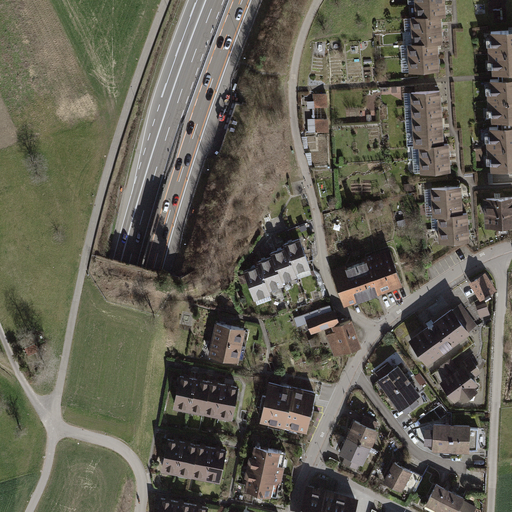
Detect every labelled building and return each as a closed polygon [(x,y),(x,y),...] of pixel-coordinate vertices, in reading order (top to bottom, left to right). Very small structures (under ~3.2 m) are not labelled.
[(445,15),(444,2),(416,3),(417,17),(440,15),(445,15)] [(412,18),(413,31),(441,29),(440,15),(417,17),(412,17),(412,18)] [(413,31),(412,18),(404,18),(405,31),(413,31)] [(441,42),(441,29),(413,31),(414,44),(437,43),(441,42)] [(511,30),(491,31),(492,44),(489,44),(490,60),(493,60),(493,73),(498,72),(511,72),(511,78),(511,77),(511,30)] [(414,44),(413,31),(405,32),(406,44),(409,44),(414,44)] [(409,44),(409,58),(437,56),(437,43),(414,44),(409,44)] [(409,44),(406,44),(401,45),(402,58),(409,58),(409,44)] [(438,69),(437,56),(409,58),(410,59),(410,71),(438,69)] [(410,71),(410,59),(402,59),(403,72),(410,71)] [(499,79),(490,79),(491,92),(488,92),(489,108),(492,108),(493,120),(498,120),(510,119),(511,126),(511,125),(511,77),(511,78),(511,72),(498,72),(498,76),(499,79)] [(412,106),(440,104),(440,90),(412,92),(412,105),(412,106)] [(405,105),(412,105),(412,92),(404,93),(405,105)] [(327,93),(314,94),(315,107),(327,106),(327,93)] [(219,154),(244,162),(262,108),(243,102),(242,104),(236,102),(219,154)] [(413,119),(441,117),(440,104),(412,106),(413,106),(413,118),(413,119)] [(406,118),(413,118),(413,106),(405,107),(406,118)] [(414,132),(442,131),(441,117),(413,119),(413,120),(414,131),(414,132)] [(328,118),(315,119),(316,132),(328,131),(328,118)] [(498,126),(490,127),(490,139),(488,140),(489,156),(491,155),(492,168),(511,167),(511,125),(511,126),(510,119),(498,120),(498,126)] [(407,131),(414,131),(413,120),(406,120),(407,131)] [(442,131),(414,132),(415,145),(415,146),(420,145),(443,144),(442,131)] [(407,145),(415,145),(414,132),(407,133),(407,145)] [(420,145),(421,159),(449,157),(448,144),(443,144),(420,145)] [(413,159),(421,159),(420,145),(415,146),(413,146),(413,159)] [(450,171),(449,157),(421,159),(421,160),(413,160),(414,172),(422,172),(450,171)] [(433,202),(461,200),(460,186),(432,188),(432,189),(433,201),(433,202)] [(425,201),(433,201),(432,189),(425,189),(425,201)] [(511,196),(487,198),(488,224),(511,222),(511,196)] [(461,200),(433,202),(434,214),(434,215),(439,215),(462,213),(461,200)] [(426,215),(434,214),(433,202),(426,202),(426,215)] [(440,227),(440,228),(467,226),(467,213),(462,213),(439,215),(440,227)] [(432,228),(440,227),(439,215),(434,215),(431,215),(432,228)] [(410,218),(398,221),(400,228),(412,225),(410,218)] [(468,240),(467,226),(440,228),(441,241),(468,240)] [(284,244),(286,247),(295,271),(309,265),(300,238),(284,244)] [(271,253),(272,256),(273,256),(281,279),(296,274),(295,271),(286,247),(271,253)] [(377,256),(332,273),(344,304),(401,283),(390,252),(380,255),(379,252),(376,253),(377,256)] [(258,262),(259,265),(268,288),(283,283),(281,279),(273,256),(272,256),(258,262)] [(269,292),(268,288),(259,265),(245,270),(254,297),(269,292)] [(484,274),(472,282),(481,297),(485,295),(486,296),(491,293),(490,292),(494,289),(484,274)] [(460,304),(452,310),(468,331),(476,325),(460,304)] [(330,305),(306,314),(308,320),(307,320),(311,331),(324,326),(339,321),(335,310),(332,311),(330,305)] [(489,313),(486,305),(478,308),(481,316),(489,313)] [(452,309),(411,340),(428,362),(468,332),(468,331),(452,310),(452,309)] [(336,331),(327,334),(331,343),(337,341),(341,352),(343,351),(343,352),(360,346),(350,320),(334,325),(336,331)] [(217,323),(214,338),(240,344),(244,328),(217,323)] [(23,342),(27,351),(36,347),(34,343),(39,340),(37,335),(23,342)] [(214,338),(210,354),(237,360),(240,344),(214,338)] [(337,341),(331,343),(335,354),(341,352),(337,341)] [(480,371),(470,357),(461,363),(463,366),(459,369),(448,377),(442,382),(455,399),(460,394),(464,399),(465,398),(466,399),(474,399),(475,393),(474,391),(476,390),(473,385),(476,383),(472,377),(480,371)] [(441,367),(448,377),(459,369),(451,359),(441,367)] [(393,369),(388,363),(376,372),(381,378),(379,379),(390,393),(408,380),(397,366),(393,369)] [(180,376),(175,403),(189,405),(194,379),(180,376)] [(194,379),(189,405),(204,408),(209,381),(194,379)] [(418,394),(408,380),(390,393),(400,407),(402,406),(406,412),(418,404),(414,397),(418,394)] [(209,381),(204,408),(218,411),(223,384),(209,381)] [(314,392),(269,382),(266,395),(263,394),(260,406),(264,407),(261,420),(306,429),(309,417),(312,417),(314,405),(311,404),(314,392)] [(223,384),(218,411),(232,414),(237,387),(223,384)] [(356,420),(348,436),(369,446),(376,429),(374,429),(378,422),(364,416),(361,423),(356,420)] [(451,457),(451,455),(452,425),(435,424),(434,447),(441,447),(441,454),(444,456),(451,457)] [(470,426),(452,425),(451,455),(461,456),(461,451),(469,451),(469,448),(477,449),(478,428),(469,427),(470,426)] [(362,461),(369,446),(348,436),(341,452),(347,455),(343,461),(357,467),(360,461),(362,461)] [(182,441),(168,439),(163,465),(177,468),(182,441)] [(197,444),(182,441),(177,468),(191,471),(197,444)] [(211,447),(197,444),(191,471),(206,474),(211,447)] [(251,467),(281,473),(283,465),(279,464),(282,451),(256,445),(251,467)] [(225,450),(211,447),(206,474),(220,476),(225,450)] [(423,476),(395,462),(390,470),(388,473),(389,473),(385,480),(414,495),(423,476)] [(281,473),(251,467),(247,488),(273,494),(276,481),(279,481),(281,473)] [(427,502),(440,509),(450,490),(437,483),(427,502)] [(352,511),(356,500),(307,488),(301,511),(352,511)] [(464,497),(450,490),(440,509),(446,511),(472,511),(476,506),(462,500),(464,497)] [(173,511),(176,501),(162,498),(158,511),(173,511)] [(188,511),(190,504),(176,501),(173,511),(188,511)]
